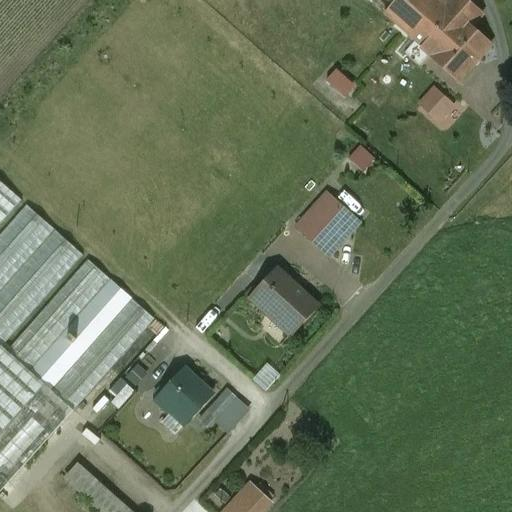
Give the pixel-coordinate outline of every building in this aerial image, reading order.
[(441,0),(396,0),(385,13),(347,46),(331,63),(364,93),(365,93),(413,40),(446,4),(441,0)] [(464,0),(452,0),(447,5),(446,4),(413,40),(458,81),(490,45),(470,27),(481,15),(464,0)] [(413,104),(445,133),(464,113),(433,83),(413,104)] [(359,144),(345,157),(360,173),(374,160),(359,144)] [(155,319),(0,181),(0,345),(73,412),(155,319)] [(360,224),(326,193),(296,226),(330,257),(360,224)] [(278,269),(249,301),(289,338),(318,306),(278,269)] [(0,492),(73,412),(0,345),(0,492)] [(280,376),(268,365),(254,380),(266,391),(280,376)] [(212,395),(185,370),(156,401),(183,427),(212,395)] [(228,389),(199,420),(210,430),(238,399),(228,389)] [(76,461),(60,476),(95,511),(136,511),(119,494),(114,500),(76,461)] [(252,483),(224,511),(266,511),(274,504),(252,483)]
